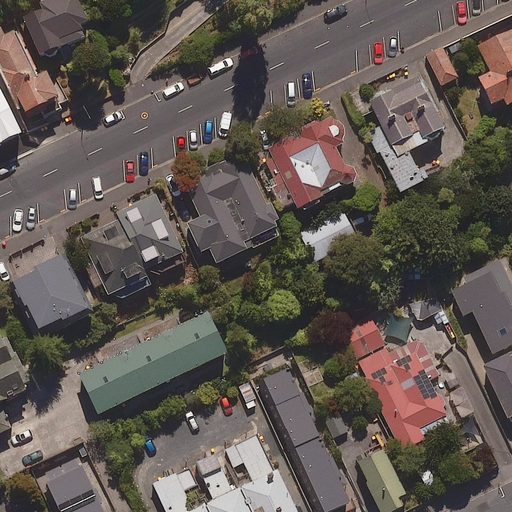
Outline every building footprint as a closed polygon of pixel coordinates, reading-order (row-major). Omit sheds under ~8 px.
[(90,20),(80,0),(51,0),(42,5),(44,10),(25,18),(42,56),(85,37),(80,25),(90,20)] [(511,105),(511,30),(479,46),(492,74),(481,79),(493,105),(505,100),(509,107),(511,105)] [(38,86),(13,35),(0,41),(0,73),(25,122),(61,104),(49,80),(38,86)] [(444,47),(428,55),(443,86),(459,78),(444,47)] [(414,66),(366,91),(384,126),(371,132),(403,194),(425,183),(408,150),(447,130),(414,66)] [(362,93),(347,100),(357,121),(372,114),(362,93)] [(20,123),(9,103),(0,107),(0,124),(4,132),(20,123)] [(294,202),(298,211),(354,183),(337,149),(346,145),(348,133),(344,126),(335,121),(332,116),(259,152),(286,206),(294,202)] [(281,236),(245,157),(187,183),(203,219),(188,226),(201,253),(211,249),(218,264),(281,236)] [(113,211),(118,222),(84,237),(111,295),(120,291),(124,298),(150,286),(144,274),(154,268),(157,275),(186,262),(154,192),(113,211)] [(359,244),(346,212),(302,231),(316,263),(359,244)] [(14,283),(18,291),(14,293),(23,310),(27,308),(40,334),(89,309),(63,259),(14,283)] [(511,306),(511,287),(500,262),(464,279),(468,286),(454,293),(465,316),(474,312),(495,355),(511,346),(511,307),(511,306)] [(429,283),(410,286),(413,303),(432,299),(429,283)] [(439,326),(427,306),(409,317),(420,337),(439,326)] [(374,310),(348,322),(355,338),(350,341),(401,453),(426,441),(424,435),(451,423),(431,379),(439,375),(423,339),(394,353),(374,310)] [(229,355),(210,315),(80,376),(100,416),(229,355)] [(9,337),(4,340),(0,331),(0,435),(12,430),(0,404),(27,393),(25,387),(34,383),(22,354),(17,356),(9,337)] [(511,355),(487,368),(511,419),(511,418),(511,355)] [(291,451),(320,438),(289,371),(261,384),(291,451)] [(346,433),(338,411),(325,415),(333,438),(346,433)] [(399,511),(411,506),(374,430),(339,447),(370,511),(399,511)] [(242,489),(253,511),(297,511),(279,472),(275,474),(257,437),(227,451),(240,478),(249,473),(254,484),(242,489)] [(320,438),(291,451),(318,511),(336,511),(350,506),(320,438)] [(206,506),(208,511),(253,511),(242,489),(233,493),(216,456),(197,465),(214,502),(206,506)] [(104,511),(77,458),(43,475),(61,511),(104,511)] [(208,511),(206,506),(194,511),(185,492),(197,486),(189,469),(154,485),(166,511),(208,511)]
